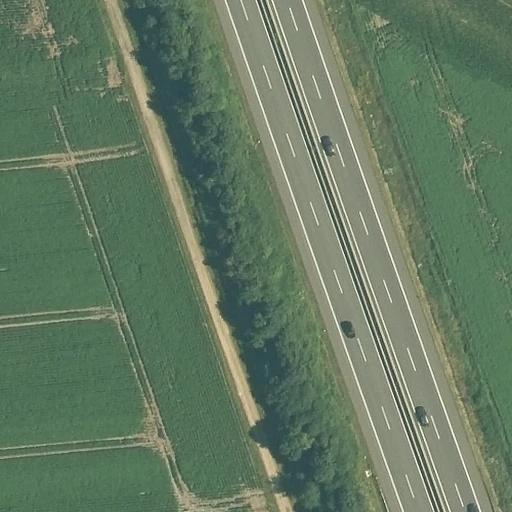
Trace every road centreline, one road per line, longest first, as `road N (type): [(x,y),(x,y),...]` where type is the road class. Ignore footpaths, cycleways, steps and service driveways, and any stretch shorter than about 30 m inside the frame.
road 1 (motorway): [(240,0),(418,511)]
road 2 (motorway): [(465,511),(288,0)]
road 3 (track): [(289,511),(115,0)]
